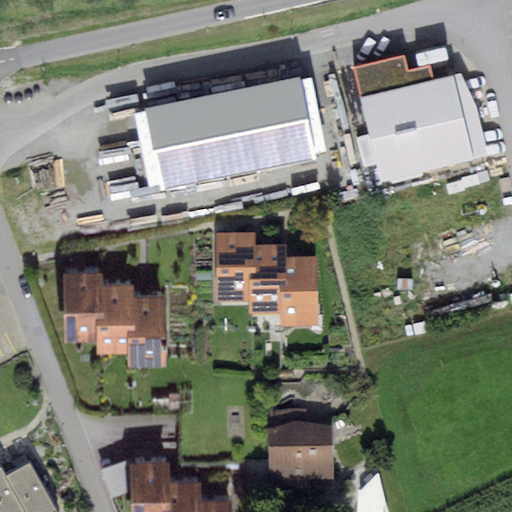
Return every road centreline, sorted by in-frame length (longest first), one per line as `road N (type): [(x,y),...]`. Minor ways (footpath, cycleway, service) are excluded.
road 1 (residential): [(0,137),(124,78),(324,41),(452,0)]
road 2 (primary): [(0,64),(289,0)]
road 3 (residential): [(103,511),(0,234)]
